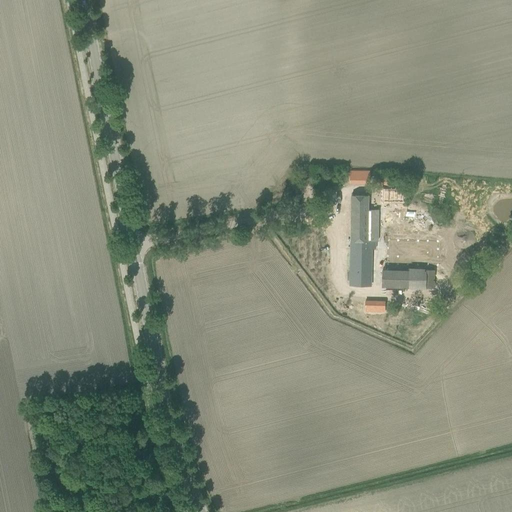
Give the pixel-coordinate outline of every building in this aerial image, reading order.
[(375,184),(388,184),(388,176),(376,175),(375,184)] [(383,194),(383,207),(401,207),(401,194),(383,194)] [(368,205),(368,195),(351,195),(350,285),(370,286),(371,249),(375,249),(376,218),(382,219),(382,211),(376,211),(376,210),(368,210),(368,205)] [(393,230),(390,248),(418,254),(421,236),(393,230)] [(425,270),(426,262),(383,261),(382,286),(433,288),(433,271),(425,270)] [(361,310),(375,313),(377,305),(363,302),(361,310)]
